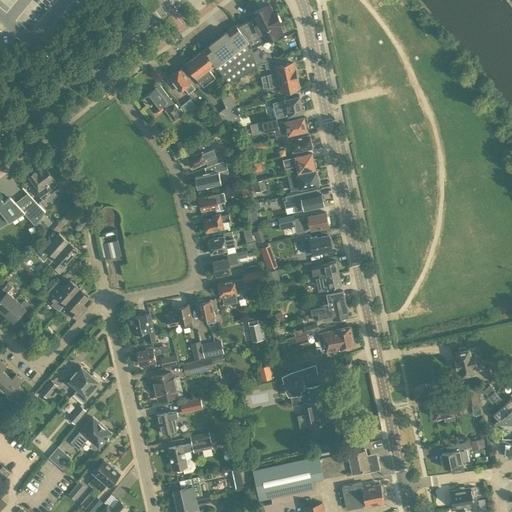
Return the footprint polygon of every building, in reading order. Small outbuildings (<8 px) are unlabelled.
[(253,19),(237,26),(247,40),(251,47),(256,44),(282,32),(281,31),(282,30),(280,26),(279,26),(278,25),(281,23),(280,21),(281,19),(278,13),(276,13),(276,11),(275,11),(272,6),(270,7),(269,5),(251,13),(253,19)] [(247,40),(237,26),(236,25),(203,50),(214,64),(228,82),(256,67),(247,40)] [(209,68),(214,64),(203,50),(185,63),(203,86),(215,77),(209,68)] [(255,50),(251,52),(255,65),(273,60),(271,56),(258,60),(255,50)] [(271,67),(272,74),(268,75),(261,77),(262,84),(296,76),(293,62),(277,66),(275,60),(265,62),(267,68),(271,67)] [(195,89),(180,70),(170,78),(180,92),(184,88),(189,94),(195,89)] [(282,91),(298,88),(296,76),(262,84),(263,88),(271,86),(280,84),(282,91)] [(172,121),(181,115),(160,85),(142,98),(148,105),(149,103),(154,110),(162,105),(165,109),(164,110),(172,121)] [(221,97),(225,107),(222,110),(236,107),(230,94),(221,97)] [(273,102),(277,117),(303,111),(299,96),(273,102)] [(190,98),(180,106),(187,114),(196,106),(190,98)] [(241,119),(236,107),(222,110),(218,113),(227,126),(241,120),(243,126),(251,123),(248,116),(241,119)] [(252,135),(274,129),(279,128),(280,136),(288,134),(307,130),(307,128),(308,127),(307,123),(305,123),(304,117),(286,121),(277,123),(276,118),(249,124),(252,135)] [(290,139),(293,151),(312,147),(309,135),(290,139)] [(272,147),(270,140),(251,145),(252,151),(272,147)] [(209,165),(220,160),(211,141),(200,146),(201,148),(195,151),(195,152),(187,155),(189,162),(189,163),(190,166),(191,166),(192,168),(207,162),(209,165)] [(313,160),(311,153),(283,158),(285,167),(296,165),(297,171),(314,168),(314,167),(316,165),(315,161),(313,160)] [(227,169),(225,160),(205,167),(206,172),(202,173),(202,175),(195,177),(197,188),(205,187),(205,188),(214,187),(214,185),(221,183),(218,171),(227,169)] [(260,162),(253,163),(253,172),(262,170),(260,162)] [(37,191),(43,198),(40,200),(39,201),(44,207),(58,197),(54,192),(59,188),(58,187),(57,185),(44,166),(36,172),(35,171),(28,176),(39,190),(37,191)] [(315,171),(296,174),(287,176),(290,191),(299,189),(299,188),(317,184),(315,171)] [(264,179),(253,182),(255,192),(266,190),(264,179)] [(296,211),(324,205),(324,203),(325,203),(324,199),(323,199),(322,197),(320,197),(319,188),(286,195),(287,200),(285,200),(286,208),(294,206),(296,211)] [(222,201),(227,200),(226,191),(199,197),(200,204),(199,204),(200,209),(201,209),(201,211),(208,210),(209,213),(222,210),(222,207),(224,206),(222,201)] [(10,196),(9,197),(4,201),(1,198),(0,199),(0,227),(11,220),(23,213),(31,221),(36,226),(45,211),(35,201),(26,207),(22,203),(19,206),(15,202),(10,196)] [(213,215),(213,217),(204,219),(207,232),(223,229),(222,222),(230,221),(228,214),(224,215),(224,212),(213,215)] [(302,216),(303,223),(304,222),(305,229),(310,228),(328,225),(326,212),(302,216)] [(277,218),(280,230),(296,226),(293,214),(277,218)] [(245,236),(252,235),(250,228),(244,229),(245,236)] [(223,233),(224,236),(218,237),(218,238),(208,240),(210,247),(209,248),(209,251),(211,252),(211,254),(227,251),(226,247),(235,245),(233,234),(232,234),(232,231),(223,233)] [(117,239),(115,232),(105,234),(106,241),(117,239)] [(50,252),(55,256),(68,241),(59,233),(48,245),(43,241),(35,250),(41,255),(43,253),(47,256),(50,252)] [(316,238),(315,235),(310,236),(310,234),(299,236),(301,247),(306,247),(308,252),(312,251),(313,252),(331,249),(331,247),(333,244),(332,240),(329,239),(329,235),(316,238)] [(78,250),(68,241),(55,256),(61,261),(55,269),(60,273),(66,265),(65,264),(78,250)] [(107,259),(121,256),(117,241),(103,244),(107,259)] [(269,245),(260,248),(268,269),(277,266),(269,245)] [(226,254),(227,259),(213,262),(216,275),(231,272),(230,267),(239,265),(236,252),(226,254)] [(307,275),(308,279),(339,273),(336,260),(311,265),(313,274),(307,275)] [(263,270),(253,272),(242,274),(244,280),(245,283),(265,279),(263,272),(263,270)] [(270,286),(280,284),(277,270),(267,271),(270,286)] [(341,284),(339,273),(308,279),(308,280),(316,279),(318,289),(328,287),(341,284)] [(58,283),(52,278),(47,285),(52,289),(58,283)] [(244,280),(239,281),(239,279),(234,280),(218,283),(219,290),(218,291),(218,294),(220,295),(220,297),(223,296),(224,304),(237,302),(235,294),(236,293),(236,291),(246,289),(245,283),(244,280)] [(59,311),(66,303),(79,288),(69,280),(60,291),(55,287),(48,296),(55,302),(52,304),(59,311)] [(0,291),(4,295),(0,299),(0,309),(4,314),(16,300),(7,292),(12,286),(8,282),(0,290),(0,291)] [(88,296),(79,288),(66,303),(71,308),(68,312),(77,319),(82,313),(77,309),(88,296)] [(311,314),(317,313),(317,314),(318,312),(346,306),(342,290),(327,293),(329,303),(310,307),(311,314)] [(217,309),(214,299),(196,303),(199,319),(205,318),(206,323),(215,322),(213,316),(214,316),(213,310),(217,309)] [(21,304),(16,300),(4,314),(14,322),(23,312),(27,316),(35,307),(31,304),(29,304),(26,301),(24,301),(21,304)] [(185,327),(193,325),(192,320),(188,305),(175,307),(176,315),(168,317),(170,325),(184,322),(185,327)] [(333,319),(348,316),(346,306),(318,312),(317,314),(319,319),(324,318),(325,322),(333,321),(333,319)] [(278,323),(285,320),(280,311),(274,314),(278,323)] [(134,334),(146,331),(148,342),(155,341),(149,313),(130,317),(134,334)] [(262,322),(258,323),(249,325),(252,341),(265,338),(262,322)] [(303,327),(305,334),(318,330),(316,324),(303,327)] [(323,341),(324,343),(352,337),(350,326),(337,329),(337,330),(322,333),(323,338),(320,339),(320,342),(323,341)] [(309,342),(307,334),(287,340),(289,346),(296,343),(297,346),(309,342)] [(320,342),(321,345),(315,347),(316,354),(341,348),(341,349),(354,346),(352,337),(324,343),(323,341),(320,342)] [(201,344),(203,350),(204,357),(224,353),(221,339),(201,344)] [(469,348),(466,349),(465,346),(458,348),(458,351),(455,351),(457,358),(455,358),(457,369),(459,369),(460,376),(473,373),(472,366),(475,365),(473,355),(470,355),(469,348)] [(161,353),(160,347),(137,351),(140,365),(155,362),(154,354),(161,353)] [(195,359),(204,357),(203,350),(193,352),(195,359)] [(160,357),(162,367),(177,364),(175,354),(160,357)] [(222,362),(221,355),(211,357),(203,359),(183,363),(185,374),(214,368),(213,364),(222,362)] [(291,366),(293,372),(309,366),(310,366),(308,360),(291,366)] [(325,372),(317,374),(315,364),(310,366),(309,366),(285,375),(282,377),(284,384),(283,384),(280,388),(281,392),(285,395),(289,394),(289,395),(299,393),(300,395),(303,395),(304,401),(303,402),(306,414),(297,416),(300,427),(311,424),(311,425),(329,421),(324,397),(322,398),(319,384),(327,382),(325,372)] [(72,383),(78,388),(91,373),(90,371),(88,368),(85,369),(81,365),(67,381),(71,384),(72,383)] [(270,365),(259,368),(261,380),(273,378),(270,365)] [(489,372),(492,382),(505,379),(503,369),(489,372)] [(92,374),(91,373),(78,388),(74,393),(84,402),(101,382),(97,379),(96,376),(94,374),(92,374)] [(176,396),(171,373),(154,376),(159,399),(176,396)] [(7,374),(0,382),(0,390),(5,394),(19,377),(16,374),(12,379),(7,374)] [(23,380),(19,377),(5,394),(13,401),(2,413),(7,417),(27,395),(22,391),(24,389),(19,385),(23,380)] [(52,380),(41,392),(47,398),(58,385),(52,380)] [(511,391),(510,394),(511,396),(506,402),(501,397),(500,398),(494,391),(495,390),(490,385),(483,391),(488,396),(489,396),(495,403),(487,410),(492,416),(493,414),(503,425),(503,424),(511,424),(511,391)] [(476,386),(462,389),(465,405),(479,403),(476,386)] [(183,412),(202,407),(200,398),(181,402),(183,412)] [(457,406),(456,400),(431,405),(434,418),(443,416),(445,422),(455,420),(452,407),(457,406)] [(68,418),(75,424),(86,410),(80,405),(68,418)] [(162,433),(177,430),(174,418),(178,417),(177,411),(157,415),(158,422),(160,422),(162,433)] [(88,438),(99,448),(111,433),(92,417),(70,442),(78,449),(88,438)] [(190,435),(192,443),(190,443),(189,443),(169,447),(173,469),(183,467),(184,473),(192,471),(195,467),(194,462),(190,459),(185,460),(184,452),(197,449),(197,450),(212,447),(210,439),(209,431),(190,435)] [(485,447),(483,437),(470,441),(472,450),(485,447)] [(454,450),(441,453),(444,467),(462,463),(459,449),(470,446),(469,441),(452,445),(454,450)] [(62,469),(71,458),(58,446),(49,457),(62,469)] [(365,448),(320,457),(324,477),(345,473),(346,475),(369,470),(365,448)] [(324,477),(320,457),(319,454),(254,468),(260,499),(314,487),(313,480),(324,477)] [(88,484),(93,489),(112,467),(104,460),(93,472),(96,475),(88,484)] [(0,480),(1,481),(2,482),(10,473),(2,466),(0,468),(0,480)] [(120,474),(112,467),(93,489),(96,486),(101,490),(107,484),(109,487),(120,474)] [(232,470),(236,487),(243,486),(239,468),(232,470)] [(69,494),(75,499),(85,487),(79,482),(69,494)] [(347,508),(384,501),(380,484),(362,487),(361,483),(343,487),(347,508)] [(477,496),(475,487),(450,492),(453,508),(473,505),(471,497),(477,496)] [(198,502),(210,499),(209,492),(195,495),(194,491),(188,492),(187,488),(173,491),(176,503),(197,499),(198,502)] [(86,509),(89,511),(93,511),(102,502),(96,497),(86,509)] [(487,511),(485,498),(478,499),(479,506),(478,506),(478,511),(487,511)] [(198,510),(197,505),(211,502),(210,499),(198,502),(197,499),(176,503),(178,511),(191,511),(192,511),(198,510)] [(107,504),(100,511),(124,511),(128,508),(119,501),(112,509),(107,504)] [(324,511),(322,501),(303,506),(304,511),(324,511)]
